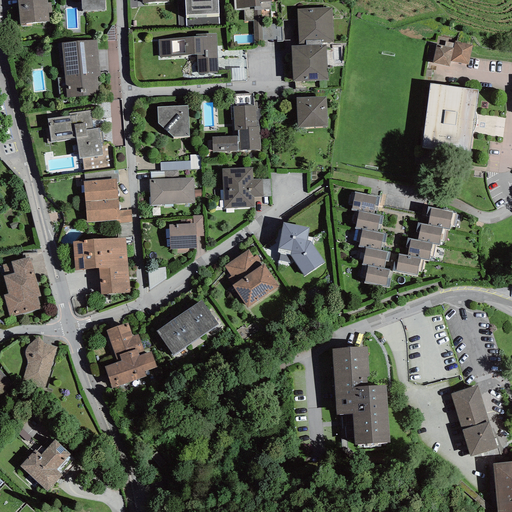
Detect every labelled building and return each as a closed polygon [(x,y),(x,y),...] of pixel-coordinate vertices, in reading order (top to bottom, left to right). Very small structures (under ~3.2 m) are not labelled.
[(17,0),(20,24),(49,21),(48,13),(52,13),(51,3),(47,3),(46,0),(17,0)] [(80,0),(81,11),(105,10),(104,0),(80,0)] [(129,0),(130,8),(137,8),(136,0),(129,0)] [(217,0),(184,0),(186,15),(219,13),(217,0)] [(272,25),(271,10),(270,2),(271,2),(271,0),(233,0),(234,10),(244,10),(244,21),(253,21),(254,44),(263,44),(263,40),(262,25),(272,25)] [(321,43),(333,42),(332,8),(297,9),(299,44),(306,43),(306,45),(321,45),(321,43)] [(277,41),(282,41),(281,26),(275,26),(275,24),(272,25),(262,25),(263,40),(277,39),(277,41)] [(198,74),(217,73),(217,71),(218,71),(216,33),(196,34),(196,37),(158,40),(159,58),(197,55),(198,74)] [(62,43),(67,98),(98,95),(97,77),(100,76),(97,40),(62,43)] [(468,65),(473,45),(455,41),(454,43),(453,48),(444,46),(436,45),(433,63),(449,67),(451,61),(468,65)] [(306,45),(291,46),(293,81),(327,80),(326,45),(321,45),(306,45)] [(430,83),(422,148),(470,154),(472,133),(474,132),(475,130),(476,127),(476,123),(477,121),(477,118),(477,115),(475,113),(479,90),(430,83)] [(238,150),(260,150),(258,102),(254,102),(253,93),(234,94),(234,104),(230,105),(232,136),(212,137),(212,152),(238,151),(238,150)] [(326,97),(296,98),(298,128),(327,126),(326,97)] [(188,106),(157,107),(158,123),(173,137),(189,136),(188,106)] [(79,158),(102,155),(100,143),(104,143),(102,132),(99,132),(98,128),(93,129),(90,111),(69,114),(69,116),(48,119),(51,141),(76,138),(79,158)] [(201,155),(190,155),(190,161),(190,170),(201,170),(201,155)] [(190,170),(190,161),(160,162),(161,171),(190,170)] [(222,169),(224,209),(254,207),(254,197),(263,197),(262,179),(252,179),(252,168),(222,169)] [(178,171),(150,172),(151,180),(178,178),(178,171)] [(83,181),(85,202),(118,198),(117,178),(83,181)] [(149,180),(151,206),(195,203),(193,178),(178,178),(151,180),(149,180)] [(453,227),(456,214),(453,213),(453,212),(428,207),(425,224),(418,222),(414,239),(408,238),(404,255),(396,253),(392,270),(384,268),(385,261),(388,262),(390,252),(383,251),(387,235),(379,233),(383,216),(376,215),(380,196),(370,194),(369,195),(355,192),(351,210),(358,211),(355,228),(362,230),(358,246),(365,248),(362,265),(368,266),(364,283),(389,287),(392,270),(417,276),(418,271),(421,272),(424,260),(429,261),(430,256),(433,256),(436,245),(439,245),(440,241),(444,241),(446,230),(449,231),(450,226),(453,227)] [(119,210),(118,198),(85,202),(86,223),(119,220),(120,220),(119,210)] [(132,222),(131,210),(119,210),(120,220),(119,220),(119,223),(132,222)] [(196,223),(196,236),(204,236),(204,216),(193,216),(193,223),(196,223)] [(291,256),(304,276),(324,262),(310,241),(307,241),(309,228),(283,222),(277,253),(280,253),(290,255),(291,256)] [(169,225),(170,250),(197,248),(196,236),(196,223),(193,223),(169,225)] [(73,242),(75,271),(99,268),(128,267),(125,238),(73,242)] [(228,278),(247,308),(279,286),(257,255),(253,257),(248,249),(224,266),(231,276),(228,278)] [(290,255),(280,253),(279,260),(290,263),(291,256),(290,255)] [(3,295),(10,317),(41,309),(38,297),(41,296),(30,256),(10,261),(10,263),(2,265),(5,275),(3,276),(8,294),(3,295)] [(128,267),(99,268),(101,295),(130,293),(128,267)] [(166,279),(165,267),(147,270),(150,291),(166,279)] [(186,310),(204,334),(219,324),(202,299),(186,310)] [(204,334),(186,310),(170,321),(187,345),(204,334)] [(187,345),(170,321),(156,331),(173,356),(187,345)] [(139,355),(145,353),(138,334),(132,337),(127,323),(106,330),(117,362),(121,361),(119,355),(136,349),(139,355)] [(22,382),(45,388),(57,347),(44,343),(38,336),(31,343),(28,345),(27,346),(26,349),(24,351),(25,354),(25,356),(27,359),(27,362),(27,365),(22,382)] [(352,414),(355,445),(390,443),(386,385),(368,386),(367,377),(370,377),(367,347),(332,349),(336,415),(352,414)] [(110,385),(112,389),(146,377),(144,372),(156,367),(151,351),(145,353),(139,355),(136,349),(119,355),(121,361),(117,362),(104,366),(111,385),(110,385)] [(0,396),(12,384),(0,370),(0,396)] [(470,457),(498,448),(478,386),(451,394),(470,457)] [(32,438),(42,427),(31,416),(21,427),(23,429),(31,437),(32,438)] [(27,442),(31,437),(23,429),(19,434),(27,442)] [(47,492),(63,475),(56,470),(70,454),(55,440),(41,455),(35,449),(20,466),(47,492)] [(511,511),(511,461),(493,463),(497,511),(511,511)] [(15,511),(24,503),(4,484),(0,488),(0,511),(15,511)]
